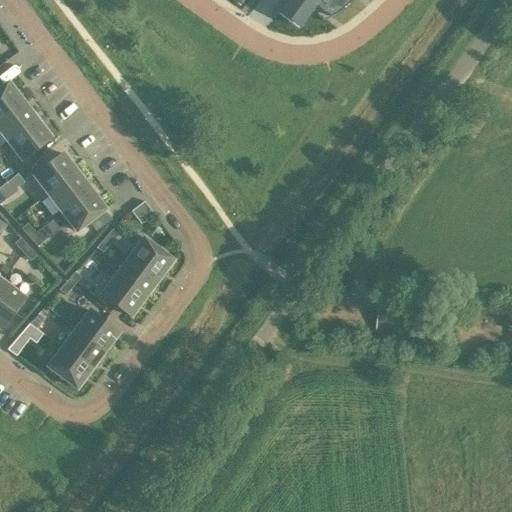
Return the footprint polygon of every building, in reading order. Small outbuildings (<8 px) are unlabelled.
[(339,13),(345,8),(354,0),(288,0),(280,12),(299,25),(314,5),(331,17),(339,13)] [(0,87),(0,117),(21,101),(7,82),(0,87)] [(0,117),(0,134),(6,142),(35,120),(21,101),(0,117)] [(35,120),(6,142),(20,161),(50,138),(35,120)] [(47,195),(76,172),(62,154),(32,176),(47,195)] [(47,195),(61,214),(90,191),(76,172),(47,195)] [(24,183),(17,174),(9,180),(16,189),(24,183)] [(104,210),(90,191),(61,214),(75,232),(104,210)] [(131,210),(141,224),(154,215),(144,201),(131,210)] [(35,233),(26,224),(20,229),(29,238),(35,233)] [(112,230),(104,239),(109,244),(117,235),(112,230)] [(43,241),(35,233),(29,238),(37,247),(43,241)] [(123,239),(116,249),(128,258),(158,280),(172,261),(139,236),(131,245),(123,239)] [(13,244),(21,253),(27,247),(19,238),(13,244)] [(104,239),(96,248),(101,253),(109,244),(104,239)] [(29,262),(36,256),(27,247),(21,253),(29,262)] [(114,276),(144,298),(158,280),(128,258),(114,276)] [(74,272),(66,281),(72,287),(80,278),(74,272)] [(130,317),(144,298),(114,276),(100,295),(130,317)] [(2,281),(0,283),(0,329),(0,330),(24,298),(2,281)] [(66,281),(58,290),(64,296),(72,287),(66,281)] [(430,348),(431,339),(418,337),(422,311),(380,305),(376,331),(397,334),(395,343),(430,348)] [(88,311),(74,330),(103,352),(118,333),(88,311)] [(37,315),(29,324),(35,329),(43,320),(37,315)] [(29,324),(21,333),(29,339),(35,344),(42,334),(35,329),(29,324)] [(74,330),(61,348),(90,370),(103,352),(74,330)] [(90,370),(61,348),(46,367),(76,389),(90,370)]
